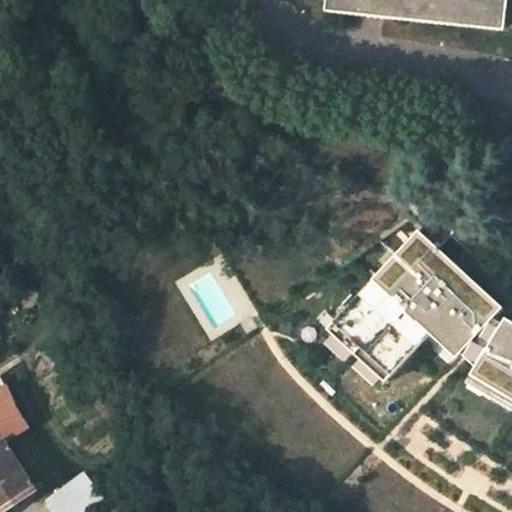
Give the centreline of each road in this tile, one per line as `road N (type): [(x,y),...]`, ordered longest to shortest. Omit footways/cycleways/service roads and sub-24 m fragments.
road 1 (track): [(19,357),(51,333),(155,475),(198,511)]
road 2 (residential): [(272,0),(340,56),(511,94)]
